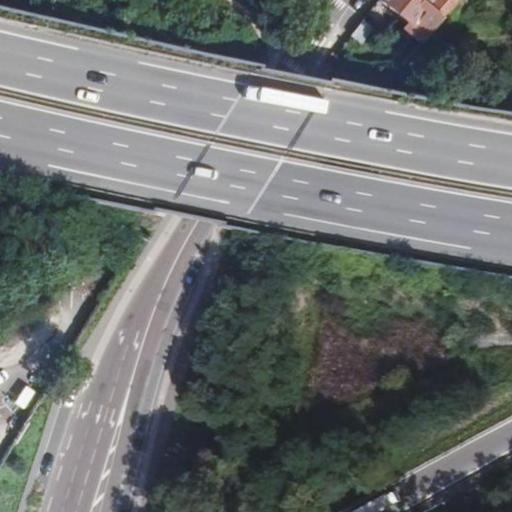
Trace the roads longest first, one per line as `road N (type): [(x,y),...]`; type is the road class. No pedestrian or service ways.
road 1 (trunk): [(511,163),(170,97),(0,54)]
road 2 (trunk): [(0,124),(137,159),(511,231)]
road 3 (secondary): [(81,511),(143,326),(198,218)]
road 4 (secondary): [(355,0),(287,82),(198,218)]
road 5 (trunk): [(358,511),(511,433)]
